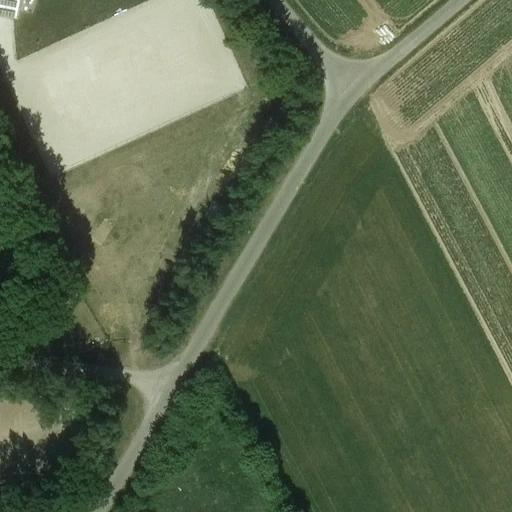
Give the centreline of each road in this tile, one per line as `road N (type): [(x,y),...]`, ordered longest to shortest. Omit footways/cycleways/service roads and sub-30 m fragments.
road 1 (unclassified): [(100,511),(347,91)]
road 2 (unclassified): [(347,91),(463,0)]
